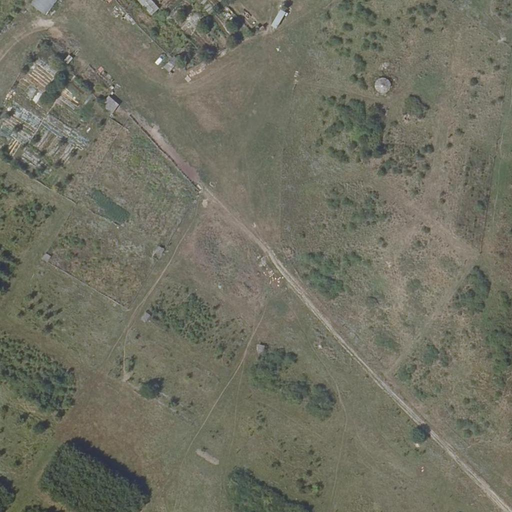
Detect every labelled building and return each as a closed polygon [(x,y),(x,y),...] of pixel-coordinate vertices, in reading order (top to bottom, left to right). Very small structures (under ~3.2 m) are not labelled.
[(35,0),(32,8),(50,18),(59,0),(35,0)] [(137,0),(152,15),(159,8),(151,0),(137,0)] [(244,0),(242,5),(252,8),(255,0),(244,0)] [(277,29),(286,13),(280,10),(271,26),(277,29)] [(382,96),(392,87),(384,77),(373,86),(382,96)] [(109,95),(102,103),(111,112),(118,104),(109,95)]
